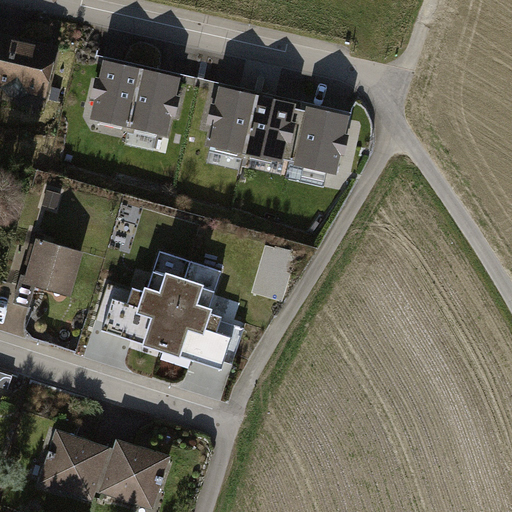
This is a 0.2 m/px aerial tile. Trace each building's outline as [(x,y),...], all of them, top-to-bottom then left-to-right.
[(0,90),(49,103),(62,52),(0,35),(0,90)] [(132,127),(146,72),(106,62),(92,117),(132,127)] [(175,138),(189,83),(146,72),(132,127),(175,138)] [(253,154),(267,99),(227,89),(213,144),(253,154)] [(296,164),(310,109),(267,99),(253,154),(296,164)] [(340,175),(354,120),(310,109),(296,164),(340,175)] [(79,292),(89,255),(40,241),(30,278),(24,276),(16,302),(35,307),(42,282),(79,292)] [(230,373),(254,301),(167,273),(150,326),(203,343),(197,362),(230,373)] [(117,451),(62,431),(43,482),(99,502),(103,492),(117,451)] [(157,511),(176,460),(121,440),(117,451),(103,492),(157,511)]
